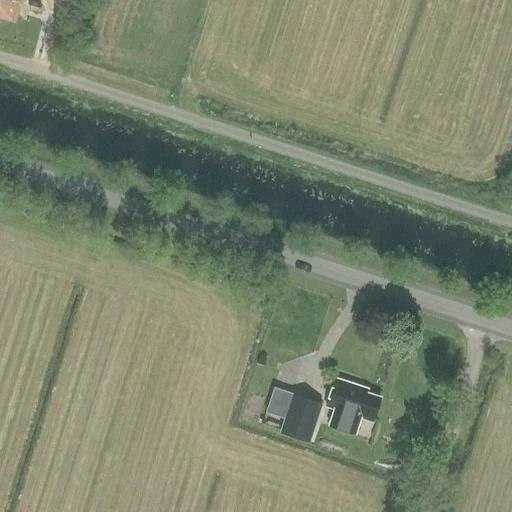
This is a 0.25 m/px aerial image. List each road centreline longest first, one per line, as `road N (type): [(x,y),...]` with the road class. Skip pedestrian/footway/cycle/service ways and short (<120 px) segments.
road 1 (unclassified): [(511,221),(0,58)]
road 2 (tertiary): [(485,321),(0,163)]
road 3 (unclassified): [(427,511),(485,321)]
